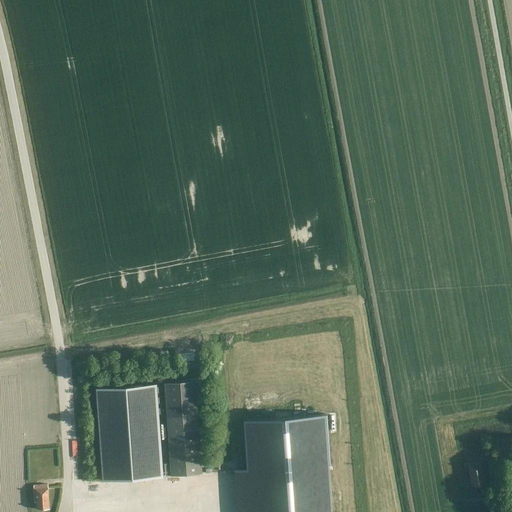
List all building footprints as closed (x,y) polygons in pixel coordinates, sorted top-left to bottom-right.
[(171,475),(203,473),(196,381),(164,383),(171,475)] [(163,476),(157,383),(96,388),(102,480),(163,476)] [(276,417),(245,419),(249,470),(249,481),(250,481),(251,492),(250,492),(250,493),(251,493),(252,504),(251,504),(251,505),(252,505),(252,511),(331,511),(328,463),(325,414),(292,416),(289,416),(289,417),(279,417),(276,417)] [(485,483),(481,460),(464,463),(467,483),(471,482),(472,485),(485,483)] [(50,508),(48,484),(34,485),(35,501),(38,501),(38,509),(50,508)]
